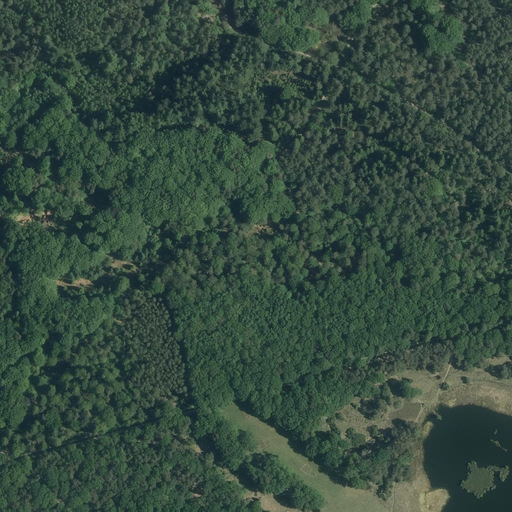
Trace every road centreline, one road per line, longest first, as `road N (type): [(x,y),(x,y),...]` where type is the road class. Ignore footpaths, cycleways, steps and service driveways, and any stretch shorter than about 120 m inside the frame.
road 1 (track): [(338,66),(292,143),(83,337),(25,412)]
road 2 (track): [(0,138),(78,196),(188,242),(383,357)]
road 3 (track): [(13,463),(383,357)]
road 4 (track): [(6,0),(123,110),(218,132),(268,165)]
road 5 (track): [(511,51),(435,118),(338,66)]
road 6 (track): [(338,66),(204,14)]
road 7 (track): [(383,357),(511,333)]
